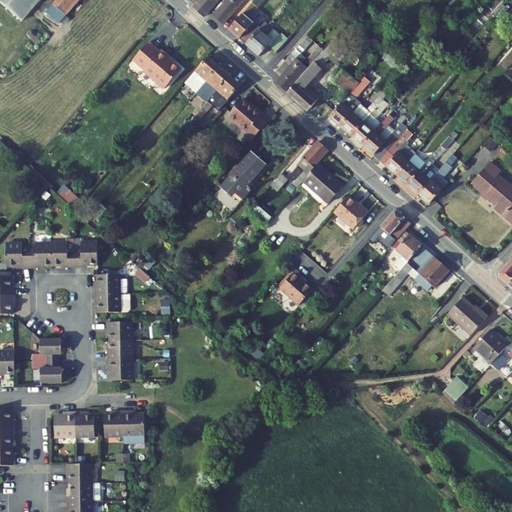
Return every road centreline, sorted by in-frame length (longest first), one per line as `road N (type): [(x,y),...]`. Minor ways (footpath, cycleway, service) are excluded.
road 1 (residential): [(482,277),(174,0)]
road 2 (residential): [(83,278),(43,279),(44,319),(84,318)]
